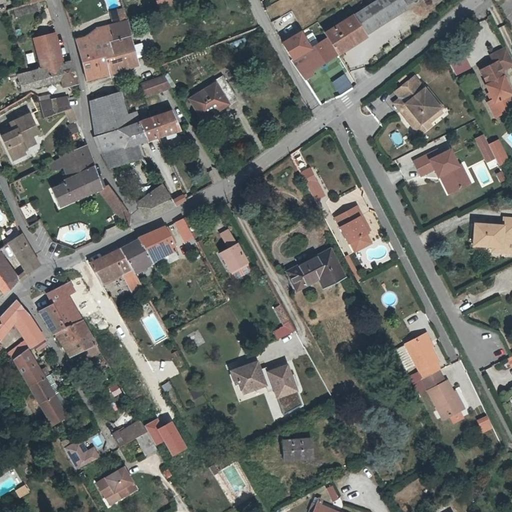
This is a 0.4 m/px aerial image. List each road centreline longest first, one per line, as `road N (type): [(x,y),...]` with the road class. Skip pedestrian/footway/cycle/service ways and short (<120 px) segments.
road 1 (residential): [(476,365),(345,97)]
road 2 (unclassified): [(327,111),(452,358)]
road 3 (residential): [(60,0),(80,112),(108,181),(148,226)]
road 4 (residential): [(323,114),(293,144),(148,226)]
road 5 (unclassified): [(19,287),(111,448)]
road 6 (residential): [(475,0),(345,97)]
road 7 (residential): [(252,0),(299,89),(323,114)]
